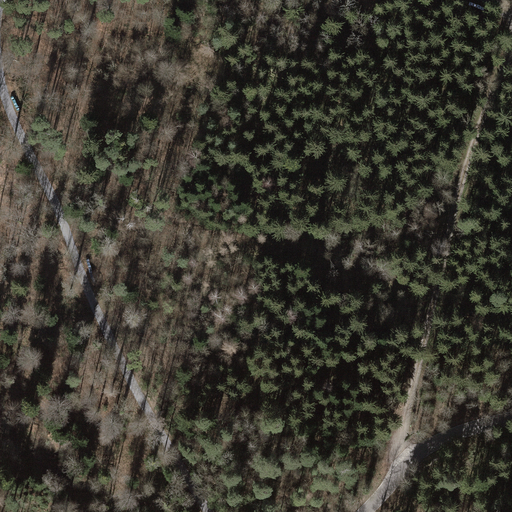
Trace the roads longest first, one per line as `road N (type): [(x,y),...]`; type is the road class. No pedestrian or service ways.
road 1 (track): [(0,7),(3,0),(488,0),(511,9)]
road 2 (track): [(209,511),(84,282),(0,78)]
road 3 (track): [(405,462),(401,434),(461,179),(511,53)]
road 4 (residential): [(360,511),(405,462),(441,439),(511,417)]
